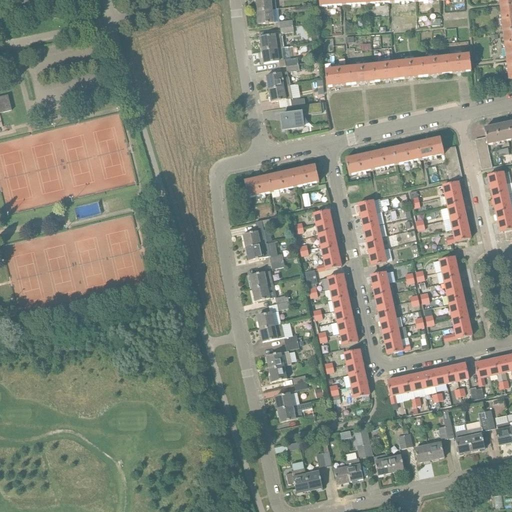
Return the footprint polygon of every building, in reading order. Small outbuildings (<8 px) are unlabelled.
[(255,0),(257,13),(272,11),(276,11),(274,0),(255,0)] [(511,0),(498,0),(499,1),(500,9),(511,7),(511,0)] [(501,17),(502,25),(503,33),(511,32),(511,7),(500,9),(501,17)] [(272,11),(257,13),(258,26),(274,24),(272,11)] [(280,29),(293,28),(292,21),(279,23),(280,29)] [(293,28),(280,29),(281,35),(281,36),(294,34),(293,28)] [(506,58),(511,56),(511,32),(503,33),(504,41),(505,50),(506,58)] [(283,48),(281,36),(281,35),(260,38),(262,52),(283,48)] [(345,56),(344,45),(335,46),(336,56),(345,56)] [(279,69),(299,66),(297,59),(285,61),(283,48),(262,52),(264,65),(278,63),(279,69)] [(445,58),(446,67),(447,76),(471,73),(470,64),(469,56),(457,57),(445,58)] [(423,78),(447,76),(446,67),(445,58),(433,60),(421,61),(422,70),(423,78)] [(397,64),(398,72),(399,81),(423,78),(422,70),(421,61),(409,62),(397,64)] [(397,64),(385,65),(373,66),(374,75),(375,83),(399,81),(398,72),(397,64)] [(290,87),(287,74),(300,72),(299,66),(279,69),(280,75),(266,77),(268,91),(290,87)] [(349,69),(350,77),(351,86),(375,83),(374,75),(373,66),(361,67),(349,69)] [(327,88),(351,86),(350,77),(349,69),(337,70),(325,71),(326,80),(327,88)] [(290,87),(268,91),(271,104),(292,100),(290,87)] [(0,114),(12,111),(8,96),(0,98),(0,114)] [(292,108),(305,106),(304,100),(291,101),(292,108)] [(281,116),(281,121),(283,131),(305,128),(303,114),(309,113),(308,106),(305,106),(292,108),(286,109),(287,116),(281,116)] [(485,138),(487,145),(487,147),(499,144),(511,141),(509,133),(507,125),(484,130),(485,138)] [(487,145),(485,138),(475,141),(476,147),(487,145)] [(443,156),(442,147),(440,139),(416,144),(418,153),(420,161),(432,158),(443,156)] [(408,164),(420,161),(418,153),(416,144),(393,149),(394,158),(396,166),(408,164)] [(476,147),(477,153),(488,151),(487,147),(487,145),(476,147)] [(443,156),(444,157),(456,154),(455,148),(443,151),(443,156)] [(369,155),(371,163),(372,171),(384,169),(396,166),(394,158),(393,149),(369,155)] [(477,153),(479,159),(489,157),(488,151),(477,153)] [(444,157),(445,163),(458,160),(456,154),(444,157)] [(345,160),(347,168),(349,177),(361,174),(372,171),(371,163),(369,155),(345,160)] [(479,159),(480,165),(491,163),(489,157),(479,159)] [(445,163),(446,169),(459,166),(458,160),(445,163)] [(491,163),(480,165),(481,171),(492,169),(491,163)] [(446,169),(448,175),(461,172),(459,166),(446,169)] [(295,189),(307,186),(319,183),(317,175),(315,167),(291,172),(293,180),(295,189)] [(295,189),(293,180),(291,172),(268,177),(270,185),(271,194),(283,191),(295,189)] [(461,172),(448,175),(449,181),(462,178),(461,172)] [(490,188),(511,184),(508,174),(503,175),(503,174),(488,177),(490,188)] [(260,196),(271,194),(270,185),(268,177),(244,182),(246,191),(248,199),(260,196)] [(440,199),(460,195),(458,184),(438,188),(440,199)] [(492,200),(508,196),(511,195),(511,189),(511,184),(490,188),(492,200)] [(411,206),(419,204),(418,199),(417,199),(416,195),(412,196),(413,200),(410,201),(411,206)] [(447,210),(463,206),(460,195),(440,199),(442,206),(446,205),(447,210)] [(495,211),(511,207),(511,200),(509,201),(508,196),(492,200),(495,211)] [(360,218),(376,214),(373,202),(358,205),(360,218)] [(449,221),(465,217),(463,206),(447,210),(447,211),(444,212),(446,222),(449,221)] [(497,222),(511,218),(511,213),(511,212),(511,211),(511,207),(495,211),(497,222)] [(316,226),(331,223),(329,212),(313,215),(316,226)] [(363,230),(379,227),(376,214),(360,218),(363,230)] [(452,232),(468,229),(465,217),(449,221),(452,232)] [(511,218),(497,222),(500,233),(511,230),(511,218)] [(245,249),(266,244),(263,229),(275,226),(274,220),(255,224),(257,233),(243,236),(245,249)] [(318,238),(334,234),(331,223),(316,226),(318,238)] [(366,242),(381,239),(379,227),(363,230),(366,242)] [(468,229),(452,232),(453,237),(446,239),(447,245),(470,240),(468,229)] [(321,249),(336,245),(334,234),(318,238),(321,249)] [(369,255),(384,251),(381,239),(366,242),(369,255)] [(266,244),(245,249),(248,262),(269,258),(266,244)] [(323,260),(339,257),(336,245),(321,249),(323,260)] [(384,251),(369,255),(371,267),(387,264),(384,251)] [(271,265),(283,262),(282,256),(269,258),(271,265)] [(339,257),(323,260),(324,266),(317,268),(318,273),(341,268),(339,257)] [(441,273),(457,270),(454,259),(439,262),(441,273)] [(283,262),(271,265),(272,271),(284,268),(283,262)] [(444,284),(459,281),(457,270),(441,273),(444,284)] [(306,280),(316,278),(314,272),(305,274),(306,280)] [(252,290),(267,287),(264,274),(249,277),(252,290)] [(389,286),(392,285),(391,284),(388,285),(386,274),(370,277),(373,289),(389,286)] [(330,290),(345,287),(343,276),(327,279),(330,290)] [(306,280),(308,287),(315,285),(317,285),(316,278),(306,280)] [(446,296),(462,292),(459,281),(444,284),(446,296)] [(273,285),(267,287),(252,290),(255,303),(276,298),(273,285)] [(375,300),(391,296),(389,286),(373,289),(375,300)] [(332,301),(348,298),(345,287),(330,290),(332,301)] [(449,307),(464,303),(462,292),(446,296),(449,307)] [(377,311),(393,307),(391,296),(375,300),(377,311)] [(276,306),(289,303),(287,297),(275,299),(276,306)] [(334,313),(350,310),(348,298),(332,301),(334,313)] [(278,312),(290,310),(289,303),(276,306),(278,312)] [(451,318),(467,315),(464,303),(449,307),(451,318)] [(380,322),(396,319),(393,307),(377,311),(380,322)] [(337,324),(353,321),(350,310),(334,313),(337,324)] [(260,330),(274,327),(272,314),(257,317),(260,330)] [(454,329),(469,326),(467,315),(451,318),(454,329)] [(382,333),(398,330),(396,319),(380,322),(382,333)] [(340,335),(355,332),(353,321),(337,324),(340,335)] [(274,327),(260,330),(263,344),(277,340),(284,339),(281,326),(274,327)] [(447,337),(448,342),(472,337),(469,326),(454,329),(455,335),(447,337)] [(385,344),(400,340),(398,330),(382,333),(385,344)] [(355,332),(340,335),(342,347),(358,343),(355,332)] [(285,346),(298,343),(296,337),(284,340),(285,346)] [(400,340),(385,344),(387,356),(410,351),(409,345),(402,347),(400,340)] [(286,352),(299,350),(299,348),(298,343),(285,346),(286,352)] [(346,366),(362,362),(359,351),(344,354),(346,366)] [(269,371),(284,367),(292,366),(289,352),(266,358),(269,371)] [(497,360),(500,375),(511,373),(508,357),(497,360)] [(489,378),(496,376),(500,375),(497,360),(486,362),(489,378)] [(349,377),(364,374),(362,362),(346,366),(349,377)] [(483,379),(489,378),(486,362),(475,365),(480,388),(485,387),(483,379)] [(454,367),(457,383),(469,380),(465,365),(454,367)] [(284,367),(269,371),(272,384),(287,380),(284,367)] [(446,385),(457,383),(454,367),(443,370),(446,385)] [(435,388),(446,385),(443,370),(432,372),(435,388)] [(424,390),(435,388),(432,372),(420,375),(424,390)] [(351,388),(367,385),(364,374),(349,377),(351,388)] [(413,393),(424,390),(420,375),(409,377),(413,393)] [(294,386),(306,383),(305,377),(292,380),(294,386)] [(401,395),(413,393),(409,377),(398,380),(401,395)] [(395,396),(401,395),(398,380),(387,382),(392,405),(397,404),(395,396)] [(295,393),(308,390),(306,383),(294,386),(295,393)] [(367,385),(351,388),(354,400),(369,396),(367,385)] [(478,401),(476,391),(475,389),(469,390),(472,402),(478,401)] [(478,401),(484,400),(482,389),(476,391),(478,401)] [(278,411),(292,408),(290,395),(275,398),(278,411)] [(292,408),(278,411),(281,424),(301,419),(300,413),(304,412),(312,410),(311,404),(292,408)] [(488,431),(494,430),(491,418),(490,412),(484,413),(488,431)] [(467,431),(471,453),(484,450),(481,435),(482,434),(482,433),(488,431),(484,413),(478,415),(481,429),(467,431)] [(314,417),(301,419),(303,426),(315,423),(314,417)] [(447,440),(453,439),(449,420),(443,421),(445,428),(447,440)] [(499,447),(511,443),(508,424),(497,426),(498,432),(496,432),(499,447)] [(441,441),(447,440),(445,428),(439,429),(441,441)] [(366,458),(372,457),(366,429),(360,430),(366,458)] [(360,460),(366,458),(360,430),(354,432),(360,460)] [(458,455),(471,453),(467,431),(455,434),(456,440),(455,440),(458,455)] [(407,449),(413,448),(410,436),(408,436),(408,432),(403,433),(404,437),(407,449)] [(400,451),(407,449),(404,437),(398,438),(400,451)] [(325,467),(332,466),(329,453),(326,442),(320,443),(323,455),(325,467)] [(288,453),(300,450),(299,444),(286,446),(288,453)] [(427,447),(431,462),(444,459),(441,444),(427,447)] [(418,465),(431,462),(427,447),(414,450),(418,465)] [(511,448),(503,450),(504,456),(511,454),(511,448)] [(319,469),(325,467),(323,455),(317,456),(316,456),(319,469)] [(377,477),(390,474),(386,456),(373,459),(377,477)] [(386,456),(390,474),(404,471),(400,456),(388,459),(387,456),(386,456)] [(347,469),(350,484),(363,481),(359,461),(357,462),(356,457),(353,458),(354,460),(346,462),(347,469)] [(337,487),(350,484),(347,469),(333,472),(337,487)] [(309,493),(305,476),(304,470),(291,473),(291,475),(286,476),(288,485),(293,484),(296,496),(309,493)] [(305,476),(309,493),(322,490),(318,473),(305,476)]
